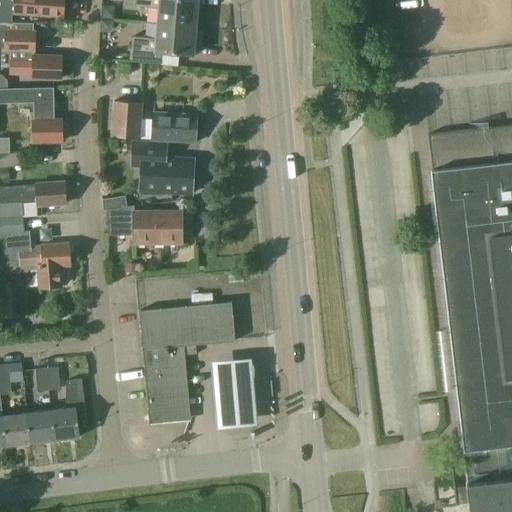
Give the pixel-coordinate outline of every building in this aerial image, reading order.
[(0,0),(0,22),(12,23),(13,13),(63,17),(64,0),(0,0)] [(157,24),(192,27),(194,0),(135,0),(135,7),(158,9),(157,24)] [(130,63),(160,65),(161,52),(190,55),(192,27),(157,24),(156,39),(132,37),(130,63)] [(32,78),(61,79),(61,58),(34,57),(34,51),(35,51),(35,33),(4,32),(4,50),(10,50),(10,76),(32,77),(32,78)] [(0,141),(33,141),(33,143),(62,142),(61,120),(33,121),(33,123),(25,123),(24,90),(0,90),(0,141)] [(111,137),(140,139),(143,103),(113,102),(111,137)] [(152,141),(195,143),(197,116),(154,113),(152,141)] [(511,511),(511,124),(427,135),(464,452),(476,450),(480,481),(466,483),(469,511),(511,511)] [(144,192),(193,195),(194,160),(166,158),(167,143),(132,141),(131,166),(145,167),(144,192)] [(0,187),(0,218),(21,217),(20,204),(37,203),(37,206),(66,204),(65,183),(0,187)] [(134,244),(181,244),(181,213),(134,212),(134,206),(106,210),(109,236),(134,236),(134,244)] [(38,270),(39,288),(61,287),(59,267),(71,266),(69,244),(40,246),(40,249),(31,249),(29,232),(24,232),(23,218),(21,218),(21,217),(0,218),(0,247),(2,273),(38,270)] [(235,341),(231,302),(229,303),(229,304),(212,306),(212,305),(193,306),(194,308),(176,309),(176,310),(159,311),(158,310),(158,311),(141,313),(140,311),(139,311),(149,424),(150,424),(150,420),(167,418),(168,419),(168,418),(185,417),(186,417),(186,416),(185,409),(184,399),(184,398),(182,381),(183,381),(183,373),(182,374),(181,363),(181,362),(180,362),(179,347),(179,346),(198,344),(198,343),(215,341),(215,342),(216,342),(215,341),(233,340),(233,341),(235,341)] [(195,345),(184,346),(185,355),(196,354),(195,345)] [(252,357),(211,360),(217,429),(257,425),(252,357)] [(35,369),(37,392),(49,391),(47,368),(35,369)] [(47,368),(49,391),(60,391),(58,368),(47,368)] [(0,372),(0,393),(0,396),(11,395),(9,371),(0,372)] [(65,408),(50,410),(53,439),(78,436),(75,412),(85,411),(81,380),(66,381),(65,408)] [(25,413),(29,442),(53,439),(50,410),(25,413)] [(1,416),(5,445),(29,442),(25,413),(1,416)]
